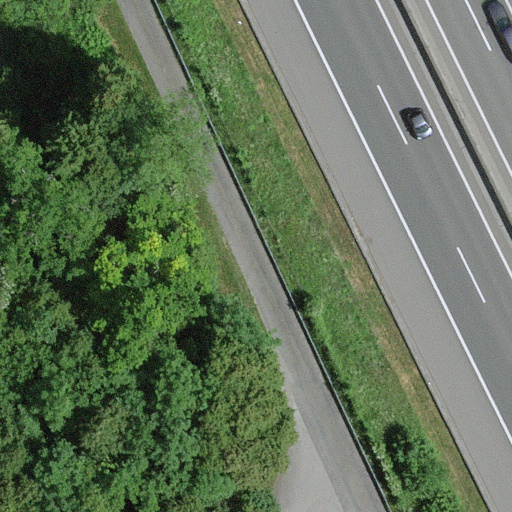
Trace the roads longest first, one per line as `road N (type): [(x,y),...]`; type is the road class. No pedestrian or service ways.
road 1 (unclassified): [(132,0),(362,511)]
road 2 (motorway): [(338,0),(511,353)]
